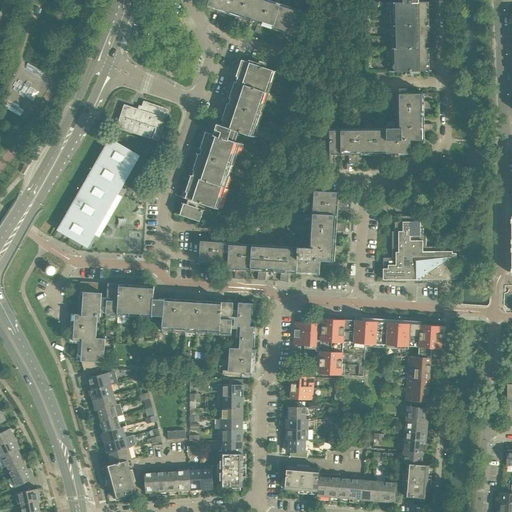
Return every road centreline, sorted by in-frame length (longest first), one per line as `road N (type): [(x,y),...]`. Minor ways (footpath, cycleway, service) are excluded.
road 1 (residential): [(356,303),(365,194),(445,144),(444,0)]
road 2 (residential): [(130,511),(257,502),(261,389),(282,298)]
road 3 (tertiary): [(82,511),(48,398),(0,303)]
road 4 (residential): [(432,511),(448,309)]
road 5 (tertiary): [(0,333),(58,451),(72,511)]
road 6 (residential): [(155,267),(167,186),(194,102)]
road 7 (residential): [(499,278),(506,132)]
road 8 (residential): [(506,132),(498,0)]
road 9 (residential): [(55,305),(74,261),(155,267)]
